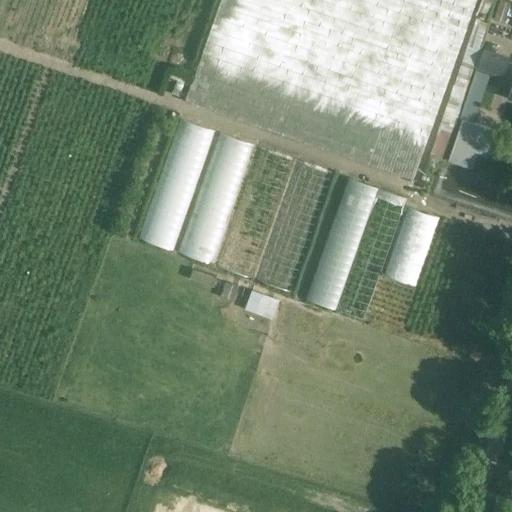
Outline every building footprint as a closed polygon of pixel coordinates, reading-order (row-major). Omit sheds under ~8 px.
[(220,0),(184,101),(412,180),(475,0),(479,0),(476,10),(474,15),(478,16),(477,18),(475,18),(428,156),(442,161),(469,84),(467,84),(488,22),(486,21),(493,0),(220,0)] [(505,0),(498,0),(493,20),(503,23),(510,1),(505,0)] [(483,48),(477,68),(501,76),(508,56),(483,48)] [(464,100),(459,113),(467,116),(472,103),(464,100)] [(491,129),(461,119),(447,161),(471,169),(480,141),(486,143),(491,129)] [(216,130),(179,251),(215,262),(252,141),(216,130)] [(294,288),(330,168),(294,157),(258,277),(294,288)] [(308,300),(367,317),(402,192),(344,176),(308,300)] [(418,284),(436,212),(403,204),(385,276),(418,284)] [(251,289),(244,309),(271,319),(279,300),(251,289)]
